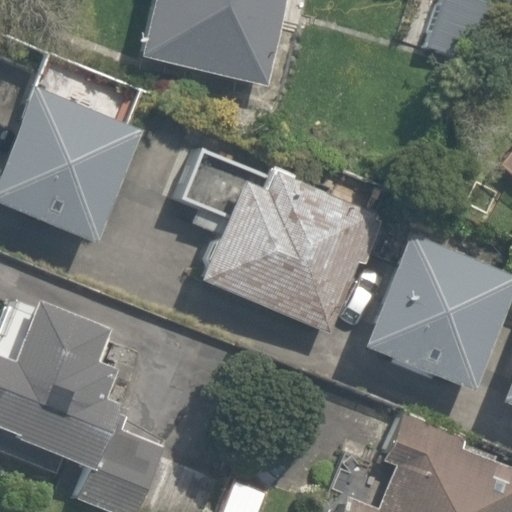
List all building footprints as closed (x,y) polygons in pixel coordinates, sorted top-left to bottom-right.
[(250,85),(264,0),(122,0),(112,61),(250,85)] [(118,123),(0,72),(0,217),(66,245),(118,123)] [(511,108),(466,168),(511,202),(511,108)] [(358,208),(236,154),(224,180),(216,176),(175,267),(306,325),(358,208)] [(370,220),(307,367),(341,382),(355,349),(441,385),(489,271),(370,220)] [(511,290),(458,430),(484,440),(499,402),(511,407),(511,290)] [(0,443),(134,495),(152,449),(75,420),(97,364),(64,352),(75,322),(0,292),(0,443)] [(511,511),(511,476),(380,423),(343,511),(511,511)] [(240,511),(252,484),(213,467),(194,511),(240,511)]
